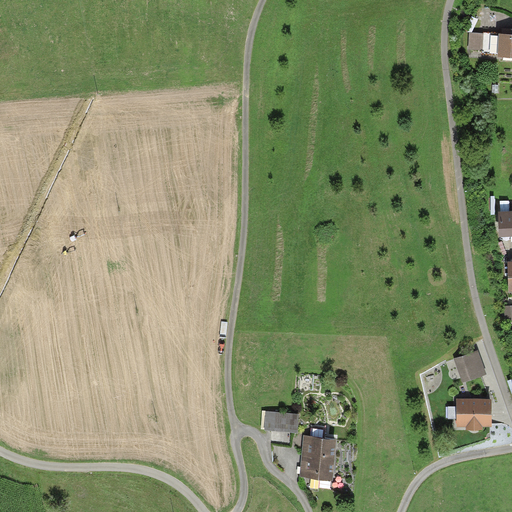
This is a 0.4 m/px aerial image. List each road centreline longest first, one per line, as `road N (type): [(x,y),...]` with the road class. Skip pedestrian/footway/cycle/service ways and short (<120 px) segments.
road 1 (track): [(234,511),(243,486),(225,392),(241,247),(243,86),(261,0)]
road 2 (track): [(511,414),(470,279),(442,36),(449,0)]
road 3 (track): [(0,452),(43,465),(152,474),(206,511)]
road 4 (track): [(399,511),(430,469),(511,447)]
